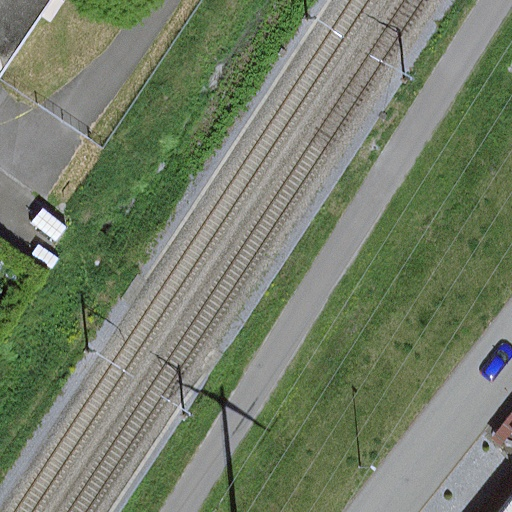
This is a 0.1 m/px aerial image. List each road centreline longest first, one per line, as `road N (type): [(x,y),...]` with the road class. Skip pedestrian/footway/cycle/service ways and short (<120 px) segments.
road 1 (track): [(507,0),(187,511)]
road 2 (residential): [(511,352),(383,511)]
